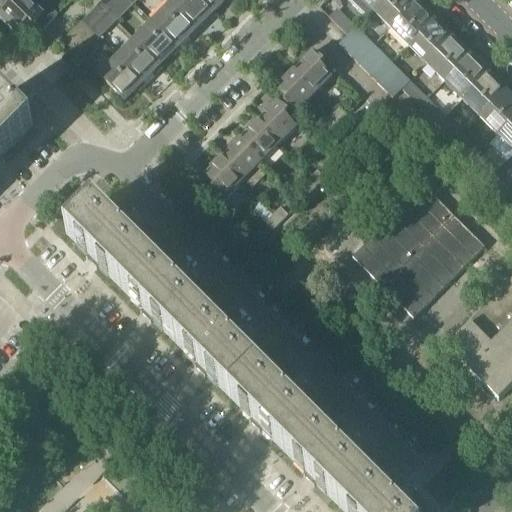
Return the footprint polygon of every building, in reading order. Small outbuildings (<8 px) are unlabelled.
[(0,0),(0,15),(1,14),(8,7),(12,10),(22,0),(0,0)] [(16,37),(22,43),(33,31),(38,36),(56,18),(49,10),(42,17),(24,0),(22,0),(12,10),(8,7),(1,14),(0,15),(0,21),(10,31),(16,37)] [(105,0),(98,7),(99,8),(115,24),(125,13),(110,0),(105,0)] [(127,0),(110,0),(125,13),(133,6),(127,0)] [(175,0),(169,7),(179,17),(195,32),(212,15),(197,0),(175,0)] [(197,0),(212,15),(226,0),(197,0)] [(365,20),(372,13),(382,3),(385,0),(349,0),(347,2),(365,20)] [(372,13),(390,31),(400,21),(416,5),(410,0),(385,0),(382,3),(372,13)] [(390,31),(408,48),(418,38),(433,23),(416,5),(400,21),(390,31)] [(169,7),(151,25),(161,35),(177,50),(195,32),(179,17),(169,7)] [(99,8),(91,16),(106,32),(115,24),(99,8)] [(329,20),(347,39),(355,31),(337,13),(329,20)] [(90,15),(82,24),(98,41),(106,32),(91,16),(90,15)] [(408,48),(426,67),(436,56),(451,41),(433,23),(418,38),(408,48)] [(81,26),(73,34),(89,50),(98,41),(82,24),(80,25),(81,26)] [(151,25),(133,43),(143,53),(159,69),(177,50),(161,35),(151,25)] [(338,47),(356,65),(372,49),(355,31),(347,39),(338,47)] [(89,50),(73,34),(73,33),(62,43),(79,60),(89,50)] [(426,67),(444,85),(454,75),(470,59),(451,41),(436,56),(426,67)] [(133,43),(115,60),(126,70),(141,86),(159,69),(143,53),(133,43)] [(356,65),(373,83),(390,66),(372,49),(356,65)] [(293,73),(289,77),(301,88),(312,99),(331,81),(320,69),(323,66),(311,55),(298,68),(293,73)] [(444,85),(462,103),(472,92),(487,77),(470,59),(454,75),(444,85)] [(126,70),(115,60),(97,78),(107,88),(123,104),(124,104),(124,103),(141,86),(126,70)] [(392,102),(401,92),(409,85),(390,66),(373,83),(392,102)] [(301,88),(289,77),(280,86),(275,91),(279,95),(286,103),(283,106),(294,117),(312,99),(301,88)] [(462,103),(479,120),(490,110),(505,95),(487,77),(472,92),(462,103)] [(401,92),(419,110),(426,102),(409,85),(401,92)] [(479,120),(497,138),(507,128),(511,122),(511,101),(505,95),(490,110),(479,120)] [(1,98),(0,98),(0,159),(31,128),(1,98)] [(419,110),(437,129),(444,121),(426,102),(419,110)] [(259,120),(254,126),(258,130),(265,137),(277,149),(295,131),(284,119),(287,116),(276,104),(259,120)] [(338,109),(330,117),(338,124),(345,117),(338,109)] [(338,124),(330,117),(323,124),(330,132),(338,124)] [(437,129),(455,146),(462,138),(444,121),(437,129)] [(497,138),(511,152),(511,122),(507,128),(497,138)] [(245,135),(239,141),(243,145),(250,152),(247,156),(258,168),(277,149),(265,137),(258,130),(254,126),(245,135)] [(455,146),(471,163),(475,160),(479,156),(462,138),(455,146)] [(226,154),(221,159),(225,164),(232,171),(228,174),(229,174),(240,186),(258,168),(247,156),(250,152),(243,145),(239,141),(226,154)] [(225,164),(221,159),(208,172),(202,178),(206,182),(214,189),(210,193),(221,204),(240,186),(229,174),(228,174),(232,171),(225,164)] [(467,167),(486,186),(493,178),(475,160),(471,163),(467,167)] [(316,173),(309,181),(316,188),(324,181),(316,173)] [(436,176),(424,189),(433,198),(445,185),(436,176)] [(503,203),(507,199),(511,195),(493,178),(486,186),(503,203)] [(316,188),(309,181),(301,188),(309,196),(316,188)] [(352,261),(412,322),(484,250),(423,190),(352,261)] [(65,236),(119,290),(147,262),(93,208),(81,221),(65,236)] [(279,210),(272,217),(279,225),(287,218),(279,210)] [(336,227),(343,235),(354,223),(347,216),(336,227)] [(279,225),(272,217),(264,225),(272,233),(279,225)] [(119,290),(172,344),(201,316),(147,262),(119,290)] [(499,297),(499,298),(470,326),(445,351),(497,403),(511,388),(511,305),(510,308),(499,297)] [(184,356),(228,400),(256,371),(201,316),(172,344),(184,356)] [(255,426),(284,455),(312,427),(256,371),(228,400),(255,426)] [(284,455),(339,511),(368,483),(312,427),(284,455)] [(397,511),(368,483),(339,511),(340,511),(397,511)]
